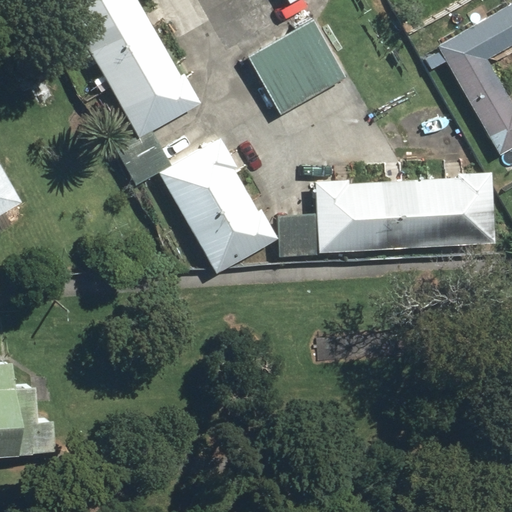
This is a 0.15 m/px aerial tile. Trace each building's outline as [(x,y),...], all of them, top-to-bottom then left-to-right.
[(149,173),(208,274),(270,238),(210,136),(164,163),(145,129),(188,103),(127,0),(47,0),(126,134),(105,147),(128,186),(149,173)] [(481,58),(511,37),(511,0),(509,0),(430,53),(486,148),(502,139),(511,152),(511,101),(511,103),(481,58)] [(235,56),(269,114),(337,75),(303,17),(235,56)] [(0,208),(16,199),(0,172),(0,208)] [(305,213),(269,215),(272,258),(483,247),(479,174),(304,183),(305,213)] [(0,450),(11,450),(4,359),(0,359),(0,450)]
